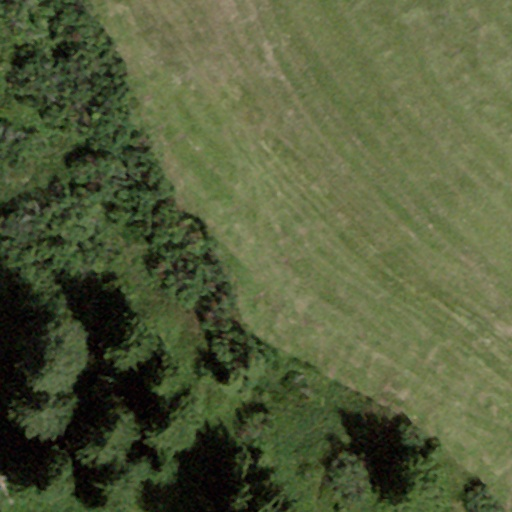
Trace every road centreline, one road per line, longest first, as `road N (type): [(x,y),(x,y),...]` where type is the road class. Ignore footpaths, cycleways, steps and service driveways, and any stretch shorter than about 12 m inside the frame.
road 1 (track): [(511,363),(423,293),(267,137),(225,0)]
road 2 (track): [(139,0),(267,137)]
